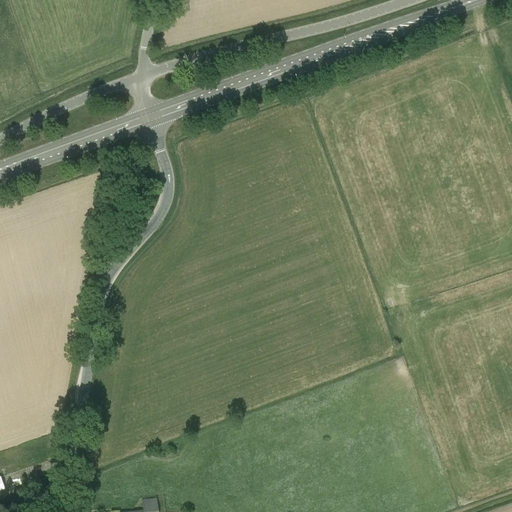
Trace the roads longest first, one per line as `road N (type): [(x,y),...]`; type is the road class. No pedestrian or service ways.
road 1 (unclassified): [(65,511),(102,305),(114,276),(168,206),(170,169),(152,115)]
road 2 (secondary): [(152,115),(475,0)]
road 3 (unclassified): [(142,77),(409,0)]
road 4 (secondary): [(0,172),(152,115)]
road 5 (unclassified): [(0,139),(142,77)]
